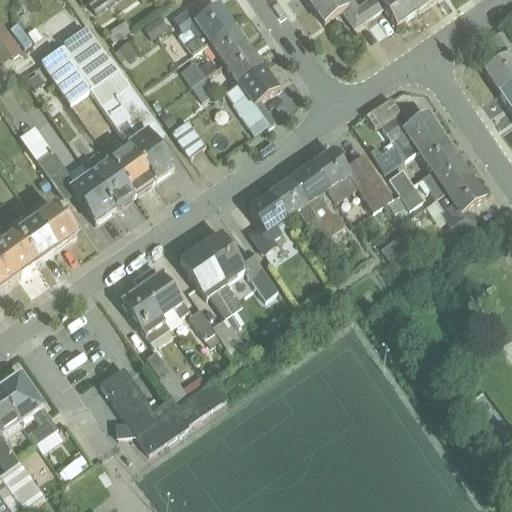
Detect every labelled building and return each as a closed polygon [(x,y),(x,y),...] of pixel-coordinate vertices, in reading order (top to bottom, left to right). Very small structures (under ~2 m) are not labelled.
[(101,0),(88,9),(89,11),(96,20),(125,0),(101,0)] [(302,0),(309,9),(321,0),(302,0)] [(321,0),(309,9),(324,30),(341,18),(354,36),(358,12),(349,0),(321,0)] [(358,12),(354,36),(384,14),(396,32),(418,17),(406,0),(367,0),(370,3),(360,11),(358,12)] [(406,0),(418,17),(438,4),(435,0),(406,0)] [(208,50),(235,31),(220,9),(202,23),(193,11),(172,26),(182,40),(178,42),(193,61),(208,50)] [(160,22),(144,34),(151,45),(168,33),(160,22)] [(111,38),(108,41),(114,48),(132,36),(125,25),(110,36),(111,38)] [(2,28),(0,28),(0,66),(2,70),(21,56),(2,28)] [(17,28),(10,33),(23,53),(30,47),(17,28)] [(235,31),(208,50),(223,71),(250,52),(235,31)] [(64,52),(41,68),(42,70),(71,112),(91,97),(95,103),(116,134),(126,128),(133,137),(123,144),(125,148),(155,191),(176,176),(155,149),(164,142),(110,63),(108,64),(87,33),(62,50),(64,52)] [(498,97),(511,87),(511,50),(502,37),(489,46),(502,64),(484,76),(498,97)] [(129,46),(114,56),(121,67),(126,63),(129,68),(139,61),(129,46)] [(250,52),(223,71),(239,93),(263,75),(265,74),(250,52)] [(194,68),(181,78),(192,94),(205,84),(205,83),(216,74),(210,66),(198,74),(194,68)] [(263,75),(239,93),(226,101),(248,133),(267,119),(260,108),(277,96),(263,75)] [(37,77),(26,85),(34,95),(44,87),(37,77)] [(205,84),(192,94),(202,109),(216,99),(205,84)] [(511,87),(498,97),(511,118),(511,87)] [(10,96),(2,103),(18,124),(26,118),(10,96)] [(382,134),(402,121),(392,107),(373,120),(382,134)] [(267,119),(248,133),(254,143),(274,128),(267,119)] [(402,121),(382,134),(393,149),(404,163),(405,166),(416,158),(442,141),(427,120),(410,132),(402,121)] [(189,128),(172,140),(190,166),(206,152),(189,128)] [(116,218),(84,173),(82,169),(68,179),(35,134),(21,144),(65,208),(74,202),(95,233),(116,218)] [(442,141),(416,158),(430,179),(457,160),(443,140),(442,141)] [(155,191),(125,148),(105,161),(135,204),(155,191)] [(404,163),(393,149),(382,156),(375,161),(378,166),(377,167),(385,178),(404,163)] [(309,171),(328,198),(337,210),(357,196),(373,219),(383,212),(392,205),(362,162),(346,173),(332,154),(309,171)] [(84,173),(116,218),(135,204),(105,161),(101,157),(89,165),(92,169),(84,173)] [(457,160),(430,179),(422,184),(423,186),(426,189),(431,198),(436,206),(470,183),(472,182),(457,160)] [(290,184),(330,243),(346,232),(336,218),(335,219),(330,212),(326,214),(319,204),(328,198),(309,171),(291,183),(290,184)] [(399,201),(413,191),(403,176),(389,186),(399,201)] [(470,183),(436,206),(425,214),(432,225),(433,224),(439,233),(445,228),(455,242),(457,241),(461,249),(480,236),(475,229),(477,228),(468,216),(484,205),(470,183)] [(269,199),(287,226),(298,219),(310,236),(305,240),(315,254),(314,255),(321,264),(332,256),(325,247),(330,243),(290,184),(269,199)] [(426,189),(423,186),(419,188),(427,201),(431,198),(426,189)] [(413,191),(399,201),(410,216),(424,207),(413,191)] [(287,226),(269,199),(247,214),(260,232),(248,241),(263,262),(287,247),(277,233),(287,226)] [(392,205),(383,212),(388,220),(392,218),(393,219),(404,212),(397,202),(392,205)] [(32,224),(56,260),(79,244),(49,212),(32,224)] [(12,237),(37,273),(56,260),(32,224),(12,237)] [(0,245),(0,257),(19,286),(37,273),(12,237),(0,245)] [(200,253),(226,291),(245,278),(264,309),(278,299),(247,257),(237,264),(221,239),(200,253)] [(400,239),(381,255),(392,271),(393,271),(400,280),(411,272),(403,261),(411,255),(400,239)] [(226,291),(200,253),(179,267),(206,308),(211,304),(224,326),(242,315),(226,291)] [(0,299),(19,286),(0,257),(0,299)] [(139,294),(169,338),(182,328),(179,325),(189,318),(162,278),(139,294)] [(169,338),(139,294),(120,308),(153,356),(172,343),(169,338)] [(220,346),(212,335),(200,316),(188,325),(203,346),(204,345),(210,354),(220,346)] [(284,316),(264,330),(272,340),(291,327),(284,316)] [(212,335),(220,346),(237,371),(250,361),(231,332),(227,334),(222,327),(212,335)] [(156,359),(146,365),(178,413),(189,405),(206,393),(208,391),(199,377),(181,390),(171,377),(170,378),(156,359)] [(124,376),(101,391),(128,429),(115,430),(117,445),(137,443),(149,461),(189,434),(187,432),(226,406),(214,388),(176,414),(170,406),(153,418),(124,376)] [(0,391),(0,395),(23,430),(33,423),(39,432),(29,439),(36,450),(58,435),(21,377),(0,391)] [(0,442),(4,448),(22,435),(20,432),(23,430),(0,395),(0,442)] [(4,448),(0,442),(0,467),(6,476),(5,477),(6,478),(0,482),(0,505),(4,511),(35,511),(46,504),(4,448)] [(63,475),(60,477),(64,484),(67,482),(69,485),(89,472),(77,456),(76,457),(71,460),(74,465),(61,473),(63,475)] [(503,470),(492,478),(506,496),(508,495),(511,499),(511,472),(508,476),(503,470)]
